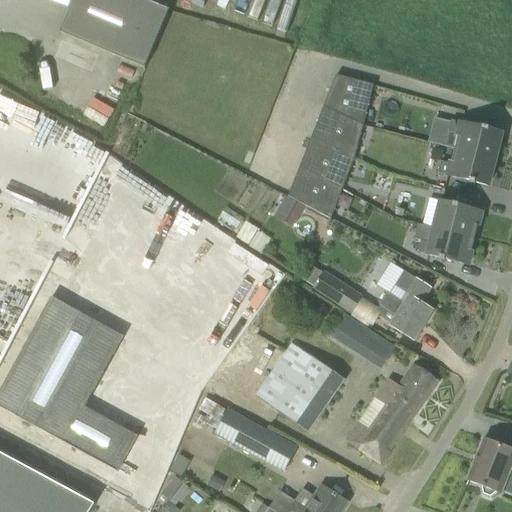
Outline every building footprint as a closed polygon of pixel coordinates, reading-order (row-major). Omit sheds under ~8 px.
[(150,2),(151,0),(72,0),(59,32),(143,69),(168,11),(150,2)] [(335,76),(323,106),(355,124),(363,126),(373,85),(335,76)] [(354,160),(363,126),(355,124),(323,106),(311,137),(354,160)] [(0,190),(62,222),(91,165),(0,118),(0,190)] [(457,135),(454,149),(494,160),(501,133),(488,130),(489,128),(483,127),(483,128),(460,123),(451,121),(448,132),(457,135)] [(311,137),(299,167),(342,190),(354,160),(311,137)] [(487,186),(494,160),(454,149),(450,164),(440,162),(437,173),(447,176),(469,182),(469,183),(474,185),(475,183),(487,186)] [(330,219),(342,190),(299,167),(287,197),(330,219)] [(440,202),(434,229),(474,239),(481,212),(458,206),(459,205),(453,204),(453,205),(440,202)] [(474,239),(434,229),(430,243),(420,241),(417,253),(427,255),(439,259),(439,260),(445,261),(445,260),(467,266),(474,239)] [(81,231),(67,268),(90,277),(105,240),(81,231)] [(378,309),(375,314),(391,324),(389,326),(413,341),(432,311),(422,304),(430,290),(403,272),(390,263),(375,285),(386,292),(384,296),(381,302),(379,305),(380,306),(378,309)] [(313,289),(325,297),(351,314),(363,297),(324,271),(322,273),(309,264),(300,277),(314,287),(313,289)] [(51,297),(0,390),(0,407),(118,472),(137,437),(83,407),(122,336),(51,297)] [(344,314),(329,337),(356,355),(371,331),(344,314)] [(261,386),(277,347),(257,339),(242,378),(261,386)] [(344,380),(328,369),(293,344),(256,397),(308,433),(344,380)] [(380,464),(409,423),(438,382),(413,365),(398,386),(389,379),(375,399),(385,406),(368,430),(358,423),(346,441),(380,464)] [(295,448),(228,411),(205,398),(198,410),(210,417),(206,424),(217,431),(215,434),(282,471),(295,448)] [(466,481),(481,487),(482,495),(490,498),(496,493),(501,495),(511,465),(511,449),(483,438),(466,481)] [(0,484),(13,461),(0,454),(0,484)] [(0,484),(0,495),(29,511),(89,511),(94,505),(13,461),(0,484)] [(268,510),(271,511),(341,511),(348,502),(321,485),(305,508),(295,502),(280,492),(268,510)] [(29,511),(0,495),(0,511),(29,511)] [(168,502),(160,511),(178,511),(180,511),(168,502)]
